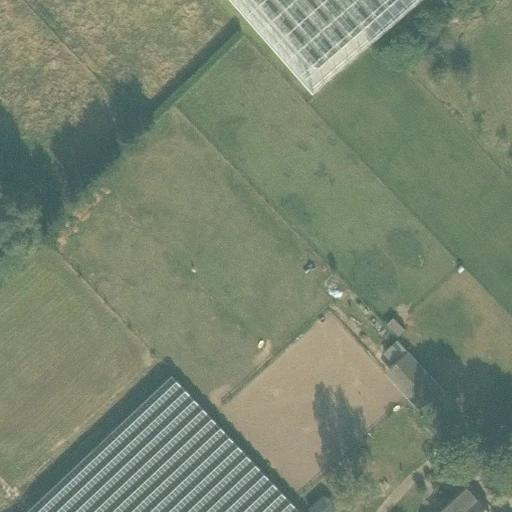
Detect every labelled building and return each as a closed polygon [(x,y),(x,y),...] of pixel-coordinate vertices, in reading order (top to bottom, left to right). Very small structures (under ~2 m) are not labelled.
[(511,0),(231,0),(312,92),(416,0),(511,0)] [(396,341),(382,354),(392,365),(383,373),(417,410),(440,389),(396,341)] [(300,511),(171,374),(25,511),(300,511)] [(311,511),(336,511),(338,511),(323,494),(308,507),(311,511)] [(489,511),(474,496),(462,507),(454,497),(437,511),(489,511)]
